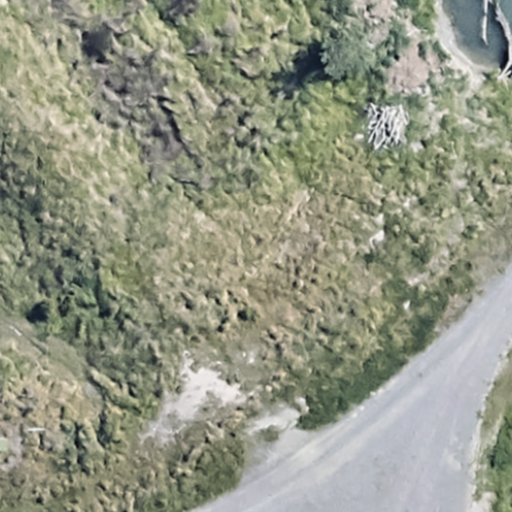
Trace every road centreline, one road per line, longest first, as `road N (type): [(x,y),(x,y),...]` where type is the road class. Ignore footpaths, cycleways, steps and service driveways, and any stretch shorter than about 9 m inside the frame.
road 1 (track): [(356,511),(364,437),(511,278)]
road 2 (track): [(212,511),(364,437)]
